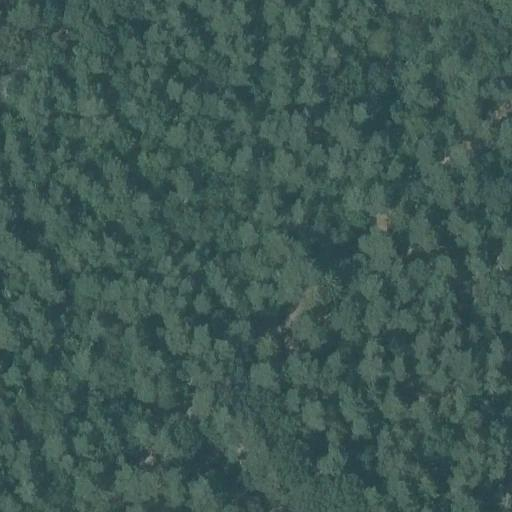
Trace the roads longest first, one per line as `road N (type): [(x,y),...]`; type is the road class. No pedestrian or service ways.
road 1 (track): [(511,106),(89,511)]
road 2 (track): [(88,0),(0,86)]
